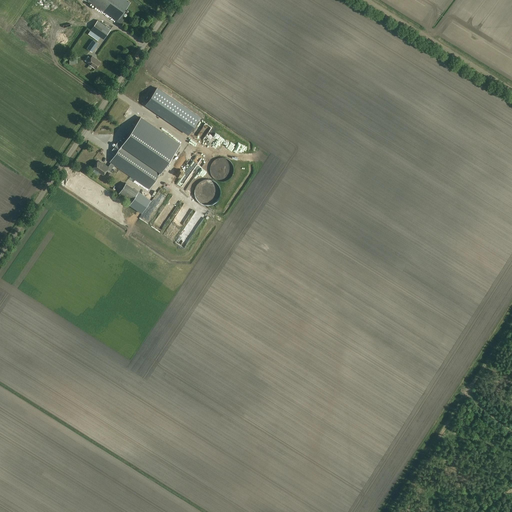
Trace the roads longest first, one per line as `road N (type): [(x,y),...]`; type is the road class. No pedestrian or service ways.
road 1 (unclassified): [(0,255),(175,0)]
road 2 (unclassified): [(511,89),(366,0)]
